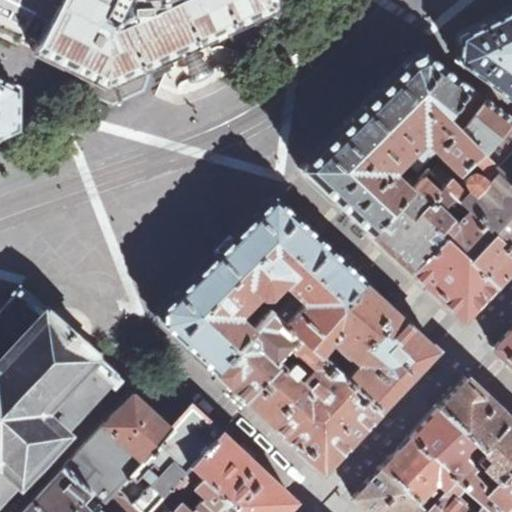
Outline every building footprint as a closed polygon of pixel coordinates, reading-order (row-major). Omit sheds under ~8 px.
[(0,0),(0,33),(36,51),(63,0),(0,0)] [(63,0),(36,51),(85,75),(104,84),(145,65),(170,54),(182,48),(181,46),(187,44),(192,41),(193,43),(201,40),(200,38),(206,35),(212,32),(213,34),(219,31),(217,27),(229,21),(231,26),(237,23),(235,19),(247,13),(249,18),(273,6),(273,0),(63,0)] [(511,101),(511,6),(457,34),(455,61),(459,63),(459,62),(511,101)] [(299,168),(367,232),(409,188),(391,169),(403,157),(417,170),(435,151),(456,170),(470,156),(477,148),(457,127),(444,113),(466,86),(422,52),(407,59),(299,168)] [(104,84),(85,75),(81,78),(85,92),(113,105),(144,90),(150,76),(145,65),(104,84)] [(0,132),(14,126),(14,125),(15,125),(15,86),(14,85),(15,84),(0,77),(0,132)] [(483,98),(466,86),(444,113),(457,127),(483,98)] [(510,119),(483,98),(457,127),(477,148),(480,152),(510,119)] [(511,148),(511,120),(510,119),(480,152),(496,166),(511,148)] [(469,210),(511,250),(511,180),(496,166),(480,152),(477,148),(470,156),(490,175),(483,183),(482,178),(481,174),(478,171),(474,169),(469,169),(466,171),(463,175),(461,179),(462,183),(463,186),(466,189),(469,191),(474,191),(468,195),(454,181),(457,177),(453,173),(443,185),(469,210)] [(511,148),(496,166),(511,180),(511,148)] [(446,235),(421,210),(432,199),(439,191),(422,174),(409,188),(367,232),(410,272),(446,235)] [(466,213),(469,210),(443,185),(439,191),(432,199),(440,207),(447,199),(454,202),(466,213)] [(302,299),(284,322),(305,342),(362,278),(272,194),(160,305),(160,314),(161,321),(177,336),(212,369),(264,314),(250,301),(258,292),(262,295),(268,295),(282,280),(290,288),(302,299)] [(446,235),(457,223),(440,207),(432,199),(421,210),(446,235)] [(446,235),(496,284),(511,266),(511,250),(469,210),(466,213),(457,223),(446,235)] [(410,272),(462,320),(496,284),(446,235),(410,272)] [(344,377),(379,409),(426,358),(437,347),(397,310),(373,288),(362,278),(305,342),(317,353),(329,340),(346,354),(357,363),(344,377)] [(0,503),(20,482),(67,430),(112,382),(113,383),(117,379),(112,374),(114,373),(108,368),(108,369),(95,357),(96,357),(94,355),(96,353),(90,347),(82,340),(80,341),(79,340),(77,341),(75,339),(74,338),(73,337),(68,333),(64,328),(63,327),(62,326),(62,327),(59,324),(61,323),(59,321),(61,320),(51,311),(47,307),(46,309),(43,306),(42,307),(30,296),(25,291),(24,292),(18,288),(15,292),(16,293),(0,309),(0,503)] [(269,308),(284,322),(302,299),(290,288),(280,299),(285,304),(280,308),(274,303),(269,308)] [(284,322),(269,308),(264,314),(212,369),(217,374),(322,470),(326,466),(379,409),(344,377),(334,368),(317,353),(305,342),(284,322)] [(511,324),(494,343),(494,344),(492,346),(495,349),(495,350),(511,366),(511,324)] [(346,354),(334,368),(344,377),(357,363),(346,354)] [(477,444),(504,414),(502,412),(504,410),(467,376),(467,377),(465,375),(463,377),(463,376),(437,404),(438,405),(437,406),(475,443),(477,444)] [(103,500),(117,485),(170,428),(168,426),(164,423),(165,422),(138,397),(137,398),(135,395),(133,394),(132,393),(131,394),(130,394),(103,423),(65,464),(96,494),(99,497),(103,500)] [(117,485),(144,511),(156,498),(172,479),(188,462),(218,430),(215,426),(190,403),(168,426),(170,428),(117,485)] [(475,443),(437,406),(436,407),(435,407),(409,435),(453,477),(468,462),(470,460),(463,454),(462,447),(465,444),(468,448),(475,443)] [(481,448),(509,417),(507,415),(507,416),(504,414),(477,444),(481,448)] [(496,480),(511,463),(511,419),(509,417),(481,448),(480,449),(489,457),(481,465),(491,475),(496,480)] [(218,430),(188,462),(202,475),(242,511),(280,511),(293,499),(218,430)] [(409,435),(380,467),(415,499),(422,492),(425,489),(428,492),(432,487),(429,485),(434,480),(443,488),(453,477),(409,435)] [(489,457),(480,449),(473,457),(481,465),(489,457)] [(172,479),(186,492),(193,485),(202,475),(188,462),(172,479)] [(460,484),(478,499),(488,489),(470,471),(473,468),(468,462),(453,477),(460,484)] [(511,511),(511,463),(496,480),(488,489),(478,499),(481,502),(491,511),(490,511),(511,511)] [(101,511),(99,509),(97,508),(93,511),(92,511),(85,504),(91,498),(96,494),(65,464),(20,511),(101,511)] [(473,468),(470,471),(488,489),(496,480),(491,475),(486,476),(476,465),(473,468)] [(352,497),(368,511),(420,511),(424,508),(415,499),(380,467),(352,497)] [(242,511),(202,475),(193,485),(203,494),(198,500),(194,504),(189,509),(180,500),(170,510),(171,511),(242,511)] [(420,511),(490,511),(491,511),(481,502),(472,511),(452,493),(460,484),(453,477),(443,488),(431,501),(424,508),(420,511)] [(156,498),(170,510),(180,500),(186,492),(172,479),(156,498)] [(103,500),(106,502),(115,510),(116,511),(143,511),(144,511),(117,485),(103,500)] [(415,499),(424,508),(431,501),(422,492),(415,499)] [(96,494),(91,498),(95,502),(99,497),(96,494)] [(171,511),(170,510),(156,498),(144,511),(143,511),(171,511)] [(106,502),(99,509),(101,511),(113,511),(115,510),(106,502)]
